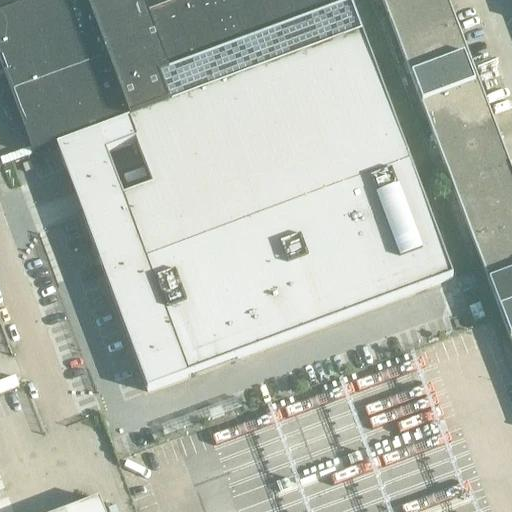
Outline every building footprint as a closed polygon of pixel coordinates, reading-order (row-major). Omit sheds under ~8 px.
[(83,0),(43,0),(0,16),(0,73),(32,155),(128,119),(83,0)] [(83,0),(128,119),(128,122),(168,107),(157,77),(168,74),(140,0),(83,0)] [(220,53),(200,0),(189,0),(174,6),(195,62),(220,53)] [(245,43),(229,0),(200,0),(220,53),(245,43)] [(270,34),(257,0),(229,0),(245,43),(270,34)] [(296,25),(286,0),(257,0),(270,34),(296,25)] [(354,3),(352,0),(286,0),(296,25),(354,3)] [(381,0),(511,348),(511,172),(511,170),(511,168),(511,169),(447,0),(381,0)] [(195,62),(174,6),(148,16),(169,72),(195,62)] [(147,393),(452,279),(361,35),(168,107),(128,122),(56,149),(64,170),(93,249),(147,393)] [(259,386),(250,389),(252,395),(254,400),(264,396),(273,393),(274,397),(309,384),(344,371),(341,364),(338,356),(303,369),(259,386)] [(221,408),(208,412),(211,420),(224,416),(221,408)] [(103,511),(99,501),(69,511),(103,511)]
